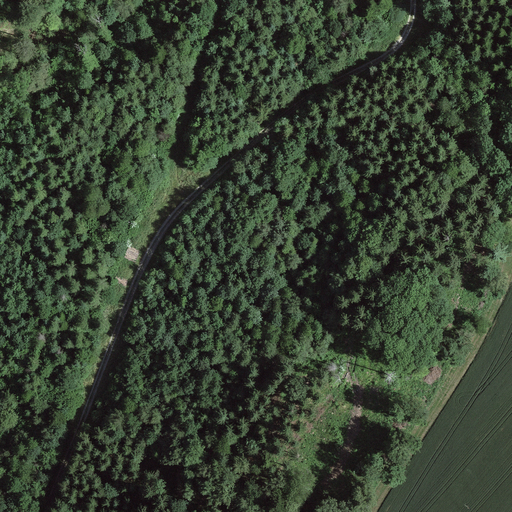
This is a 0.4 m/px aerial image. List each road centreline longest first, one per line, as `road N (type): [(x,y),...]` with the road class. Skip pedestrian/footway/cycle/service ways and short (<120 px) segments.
road 1 (track): [(46,511),(128,303),(168,224),(282,117),(398,46),(414,0)]
road 2 (track): [(511,215),(457,142),(428,124),(363,120),(250,146)]
